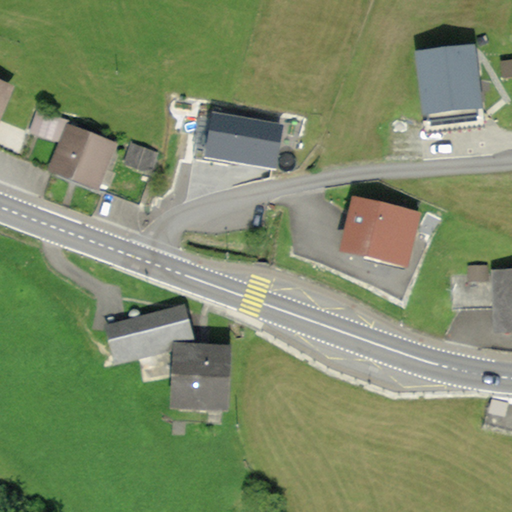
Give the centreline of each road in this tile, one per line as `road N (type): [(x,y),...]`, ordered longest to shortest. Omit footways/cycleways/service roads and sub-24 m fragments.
road 1 (residential): [(150,262),(173,224),(209,207),(356,176),(511,161)]
road 2 (primary): [(150,262),(393,351),(511,377)]
road 3 (primary): [(0,206),(150,262)]
